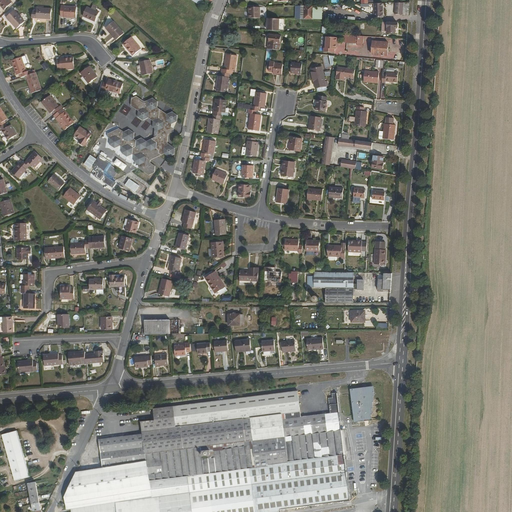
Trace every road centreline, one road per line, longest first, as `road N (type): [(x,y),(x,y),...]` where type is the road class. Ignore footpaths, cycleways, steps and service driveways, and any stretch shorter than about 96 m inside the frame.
road 1 (residential): [(108,386),(401,362)]
road 2 (primary): [(401,362),(418,111)]
road 3 (residential): [(222,0),(173,188)]
road 4 (residential): [(37,132),(94,185),(162,218)]
road 5 (primary): [(391,511),(401,362)]
road 6 (residential): [(108,386),(48,511)]
road 7 (residential): [(144,263),(47,272),(45,305)]
